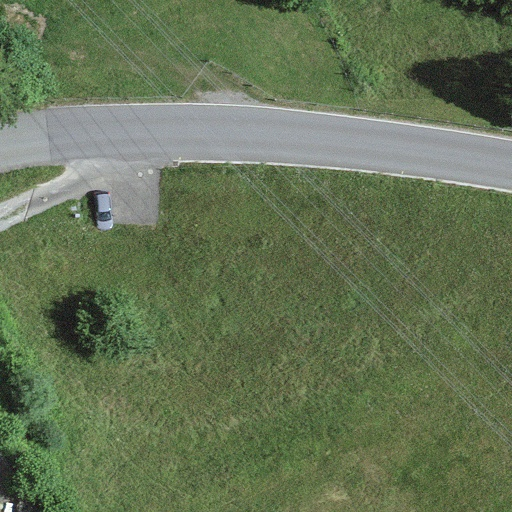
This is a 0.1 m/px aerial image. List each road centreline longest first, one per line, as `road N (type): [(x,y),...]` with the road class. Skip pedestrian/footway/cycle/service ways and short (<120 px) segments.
road 1 (unclassified): [(511,170),(319,142),(152,137),(0,159)]
road 2 (track): [(0,217),(72,195),(110,143)]
